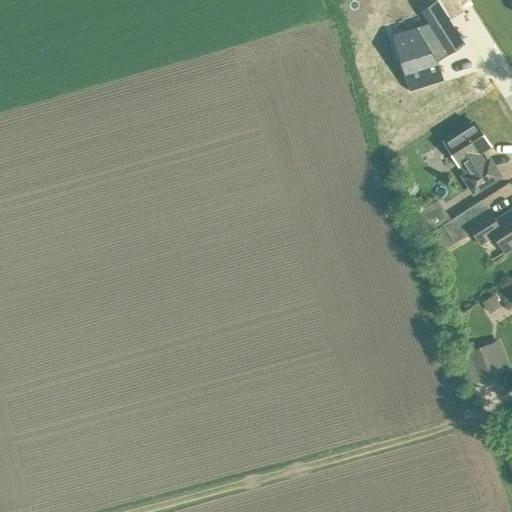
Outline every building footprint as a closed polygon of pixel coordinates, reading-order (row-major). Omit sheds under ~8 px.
[(426,0),(432,11),(388,30),(414,86),(446,71),(438,52),(467,39),(448,0),(426,0)] [(488,145),(474,123),(445,142),(459,164),(462,162),(469,174),(464,177),(473,191),(498,176),(489,161),(483,165),(476,153),(488,145)] [(437,200),(416,213),(428,232),(442,223),(449,218),(437,200)] [(454,244),(472,232),(480,244),(494,235),(505,252),(511,246),(511,210),(495,221),(487,209),(486,210),(480,201),(442,225),(454,244)] [(481,302),(489,314),(501,306),(494,294),(481,302)] [(468,352),(480,382),(511,370),(499,340),(468,352)]
